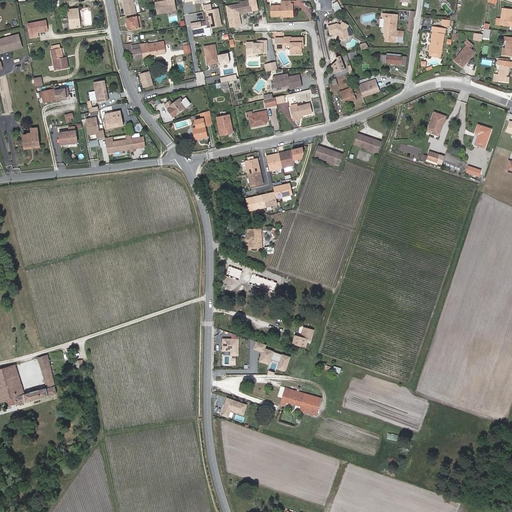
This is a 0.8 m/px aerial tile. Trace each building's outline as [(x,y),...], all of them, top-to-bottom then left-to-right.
[(123,18),(134,16),(130,0),(120,2),(123,18)] [(230,13),(248,11),(246,0),(238,1),(238,3),(228,4),(230,13)] [(327,0),(316,0),(318,3),(319,9),(328,9),(328,0),(327,0)] [(163,3),(163,6),(154,7),(156,16),(165,14),(165,12),(174,10),(172,1),(163,3)] [(281,18),(279,7),(278,7),(278,8),(267,9),(268,19),(281,18)] [(210,13),(203,14),(204,19),(206,18),(208,30),(218,29),(215,12),(210,13)] [(500,23),(500,28),(510,29),(509,32),(511,32),(511,19),(510,19),(511,12),(501,12),(500,23)] [(392,20),(392,15),(384,14),(383,19),(385,19),(385,29),(387,33),(386,41),(403,43),(404,32),(396,32),(396,29),(397,28),(397,21),(392,20)] [(79,15),(69,16),(71,31),(80,30),(79,15)] [(125,32),(136,30),(135,18),(123,20),(125,32)] [(38,36),(40,36),(49,34),(47,24),(38,26),(39,28),(30,30),(33,41),(39,40),(38,36)] [(326,28),(328,37),(335,35),(336,36),(337,40),(340,42),(345,41),(346,39),(344,31),(346,27),(340,24),(338,27),(335,26),(326,28)] [(442,31),(431,29),(431,34),(432,35),(430,54),(440,56),(442,36),(442,31)] [(19,37),(0,42),(0,54),(0,55),(1,56),(9,53),(9,52),(22,48),(19,37)] [(302,53),(302,44),(304,44),(303,37),(285,38),(285,39),(276,39),(277,45),(291,44),(292,54),(302,53)] [(504,44),(502,58),(511,59),(511,40),(502,39),(501,44),(504,44)] [(149,43),(141,44),(144,57),(166,53),(164,41),(149,44),(149,43)] [(252,46),(246,46),(246,55),(253,55),(253,54),(265,53),(265,41),(261,42),(261,45),(253,45),(252,46)] [(459,62),(461,65),(472,54),(468,49),(471,46),(466,41),(463,44),(464,46),(451,60),(456,65),(459,62)] [(131,44),(124,45),(126,53),(132,51),(133,54),(135,59),(144,57),(141,44),(132,46),(131,44)] [(208,47),(201,48),(203,57),(204,57),(206,65),(216,62),(218,67),(227,66),(225,55),(213,57),(211,46),(208,47)] [(61,72),(65,71),(63,61),(61,52),(59,52),(58,48),(52,49),(52,53),(51,54),(55,73),(61,72)] [(342,70),(337,56),(333,57),(334,60),(328,65),(331,73),(342,70)] [(510,64),(495,62),(495,67),(497,68),(496,76),(492,75),(491,83),(496,84),(496,83),(506,84),(508,69),(510,69),(510,64)] [(275,63),(268,65),(270,71),(277,70),(275,63)] [(226,73),(226,74),(228,83),(235,81),(233,71),(226,73)] [(152,85),(149,73),(140,75),(143,87),(152,85)] [(274,79),(276,89),(290,86),(291,89),(302,87),(300,76),(288,79),(287,76),(274,79)] [(41,78),(33,80),(35,88),(43,86),(41,78)] [(355,86),(359,99),(376,93),(371,81),(355,86)] [(104,82),(94,84),(95,92),(97,99),(97,104),(108,102),(104,82)] [(227,91),(226,84),(217,86),(219,93),(227,91)] [(353,101),(349,88),(337,92),(341,105),(353,101)] [(54,92),(42,95),(44,105),(56,102),(57,103),(63,102),(63,101),(67,100),(66,99),(69,98),(67,91),(55,93),(54,92)] [(275,98),(277,105),(285,104),(283,96),(275,98)] [(277,105),(275,98),(272,99),(265,100),(266,107),(277,105)] [(169,100),(164,104),(168,111),(172,118),(190,106),(185,99),(182,102),(180,103),(178,100),(171,104),(169,100)] [(89,112),(95,111),(97,110),(96,106),(91,108),(89,103),(87,104),(89,112)] [(292,118),(295,117),(311,113),(308,104),(297,107),(297,104),(291,106),(291,108),(290,108),(292,118)] [(248,120),(250,119),(250,117),(264,114),(266,123),(269,122),(266,112),(252,115),(252,113),(248,114),(249,115),(247,116),(248,120)] [(119,113),(103,116),(107,130),(122,127),(119,113)] [(213,124),(210,113),(201,115),(202,120),(195,122),(197,130),(193,131),(196,141),(208,138),(204,126),(213,124)] [(266,124),(266,123),(264,114),(250,117),(250,119),(252,127),(266,124)] [(427,131),(437,134),(443,118),(432,114),(431,116),(431,117),(432,117),(427,131)] [(64,117),(65,124),(70,123),(70,121),(72,120),(71,115),(64,117)] [(222,136),(228,135),(226,131),(233,129),(230,115),(217,118),(222,136)] [(98,134),(96,119),(87,120),(86,122),(88,135),(89,136),(96,135),(97,141),(104,139),(103,133),(98,134)] [(469,144),(481,149),(488,129),(476,125),(469,144)] [(33,148),(40,147),(37,131),(31,132),(32,137),(23,139),(24,147),(25,150),(33,148)] [(74,133),(57,136),(60,148),(77,144),(74,133)] [(107,154),(129,150),(129,152),(133,152),(133,149),(144,147),(142,138),(131,140),(130,135),(125,136),(126,141),(112,143),(111,138),(104,139),(107,154)] [(371,153),(375,143),(355,136),(351,146),(364,150),(371,153)] [(300,148),(264,156),(267,171),(293,165),(291,160),(299,158),(301,153),(300,148)] [(331,165),(335,155),(316,148),(312,158),(324,162),(331,165)] [(424,161),(434,164),(437,157),(426,153),(424,161)] [(255,158),(242,162),(249,188),(261,184),(256,162),(255,158)] [(465,167),(463,173),(475,176),(477,170),(465,167)] [(287,183),(271,187),(273,192),(274,198),(290,194),(287,183)] [(273,192),(260,195),(263,208),(276,204),(274,198),(273,192)] [(263,208),(260,195),(244,199),(247,212),(263,208)] [(261,230),(245,230),(245,244),(247,244),(247,249),(248,249),(262,248),(261,230)] [(311,329),(302,325),(299,335),(293,333),(291,341),(302,345),(305,337),(308,338),(311,329)] [(235,353),(235,338),(220,337),(219,349),(228,349),(228,353),(235,353)] [(263,343),(254,340),(251,347),(260,350),(256,359),(261,361),(263,356),(267,358),(277,361),(275,367),(282,370),(287,356),(261,347),(263,343)] [(0,403),(14,399),(16,406),(17,406),(55,396),(56,395),(48,358),(39,360),(46,389),(24,396),(16,367),(0,371),(0,403)] [(279,405),(286,407),(289,408),(290,404),(300,407),(300,410),(301,411),(315,415),(318,406),(320,398),(284,388),(279,405)] [(243,403),(224,397),(218,413),(224,415),(227,408),(240,413),(243,403)]
